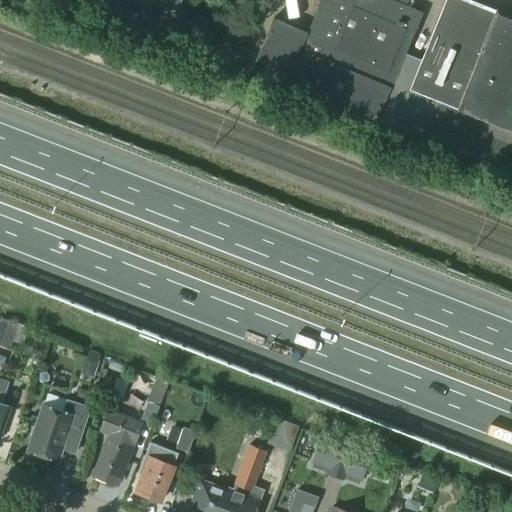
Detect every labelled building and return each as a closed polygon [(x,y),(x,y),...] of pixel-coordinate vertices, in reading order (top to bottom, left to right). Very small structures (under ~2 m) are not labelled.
[(180,11),(181,0),(167,0),(167,7),(180,11)] [(329,0),(300,0),(290,25),(506,109),(511,92),(511,18),(465,0),(332,0),(332,1),(329,0)] [(105,20),(111,6),(103,2),(97,17),(105,20)] [(23,328),(1,319),(0,320),(0,346),(10,350),(13,342),(18,344),(23,328)] [(28,330),(23,346),(42,352),(47,337),(34,332),(28,330)] [(82,374),(93,378),(98,363),(87,359),(82,374)] [(122,374),(125,367),(111,362),(108,369),(122,374)] [(9,383),(0,379),(0,438),(2,439),(12,407),(2,404),(9,383)] [(80,389),(77,397),(85,400),(87,392),(80,389)] [(65,412),(63,411),(45,405),(39,424),(34,427),(32,435),(34,439),(30,450),(59,460),(63,446),(68,444),(78,447),(91,408),(69,400),(65,412)] [(93,477),(117,486),(140,425),(151,429),(158,409),(147,405),(140,422),(108,410),(99,431),(109,435),(93,477)] [(290,453),(299,428),(276,420),(267,444),(290,453)] [(196,433),(183,428),(176,449),(189,454),(196,433)] [(314,465),(329,470),(327,476),(344,482),(346,476),(361,481),(368,460),(322,443),(314,465)] [(139,474),(144,476),(137,492),(161,501),(180,455),(152,444),(139,474)] [(224,489),(202,481),(190,511),(193,511),(256,511),(263,495),(252,491),(266,453),(249,446),(232,491),(224,488),(224,489)] [(433,494),(438,480),(424,474),(418,488),(433,494)] [(300,511),(304,504),(294,500),(289,511),(300,511)]
